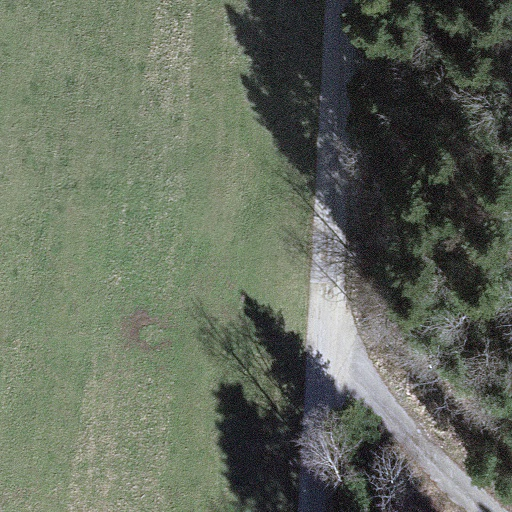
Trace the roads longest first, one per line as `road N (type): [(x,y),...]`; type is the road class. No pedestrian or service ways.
road 1 (track): [(346,0),(319,511)]
road 2 (track): [(330,359),(491,511)]
